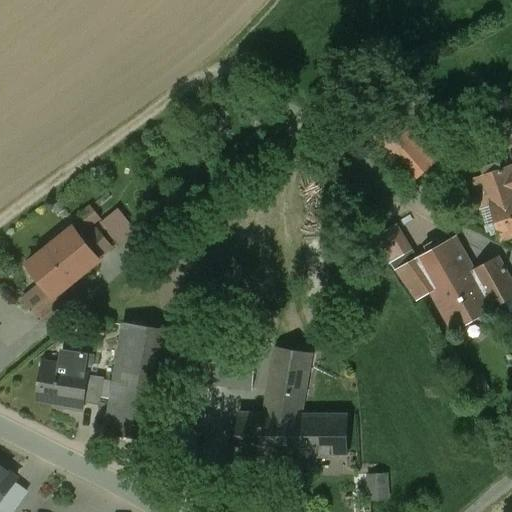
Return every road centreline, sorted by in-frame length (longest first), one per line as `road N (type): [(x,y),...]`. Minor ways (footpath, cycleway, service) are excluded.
road 1 (residential): [(511,256),(424,214),(324,135),(217,71)]
road 2 (track): [(0,223),(217,71)]
road 3 (unclassified): [(0,426),(162,511)]
